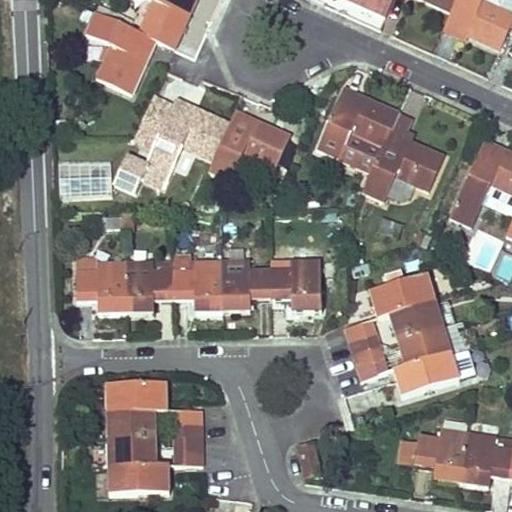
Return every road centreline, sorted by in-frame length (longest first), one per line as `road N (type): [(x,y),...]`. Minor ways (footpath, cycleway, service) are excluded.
road 1 (unclassified): [(41,511),(23,0)]
road 2 (residential): [(232,374),(287,357),(314,373),(320,400),(307,422),(257,438)]
road 3 (residential): [(245,0),(228,45),(240,73),(260,81),(327,50)]
road 4 (residential): [(511,113),(358,43)]
road 5 (residential): [(91,360),(201,358),(232,374)]
road 6 (residential): [(257,438),(286,497),(355,511)]
